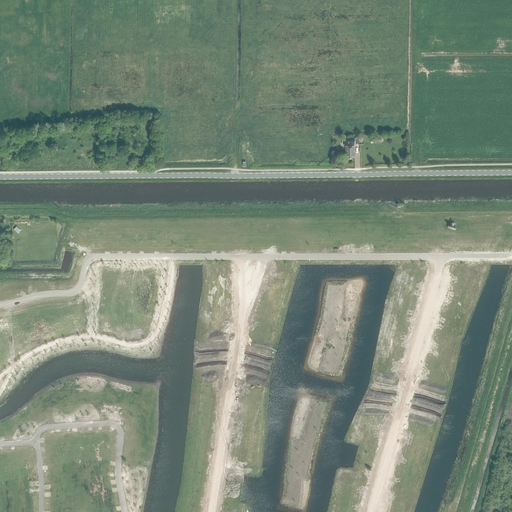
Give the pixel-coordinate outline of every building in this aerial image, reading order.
[(354,146),(345,146),(345,157),(347,157),(347,160),(352,159),(352,157),(354,157),(354,152),(354,146)] [(206,237),(206,239),(210,239),(210,241),(217,241),(217,226),(210,226),(210,237),(206,237)] [(217,241),(217,242),(224,242),(224,240),(228,240),(228,238),(224,238),(224,226),(217,226),(217,241)] [(246,226),(246,243),(254,243),(254,239),(257,239),(257,237),(254,237),(254,226),(246,226)] [(263,237),(263,239),(267,239),(267,241),(274,241),(274,226),(267,226),(267,237),(263,237)] [(274,241),(274,242),(282,242),(282,240),(285,240),(285,238),(282,238),(282,226),(274,226),(274,241)] [(290,237),(290,239),(293,239),(293,243),(301,243),(301,226),(293,226),(293,237),(290,237)] [(104,227),(104,244),(112,244),(112,241),(115,241),(115,238),(112,238),(112,227),(104,227)] [(121,238),(121,241),(125,241),(125,243),(132,243),(132,227),(125,227),(125,238),(121,238)] [(132,243),(139,243),(139,241),(143,241),(143,239),(139,239),(139,227),(132,227),(132,243)] [(149,238),(149,241),(152,241),(152,244),(160,244),(160,227),(152,227),(152,238),(149,238)] [(247,373),(246,381),(253,382),(252,386),(262,387),(262,383),(259,383),(260,375),(247,373)] [(103,386),(101,409),(116,411),(117,408),(129,409),(132,386),(118,385),(118,388),(103,386)] [(208,389),(207,396),(209,397),(213,398),(213,397),(217,398),(218,391),(208,389)] [(202,405),(201,414),(214,416),(215,408),(202,405)] [(196,419),(196,423),(202,424),(201,431),(209,432),(210,421),(196,419)] [(239,427),(238,435),(251,437),(252,429),(254,430),(255,426),(247,425),(247,428),(239,427)] [(107,435),(99,435),(99,443),(100,449),(100,451),(109,450),(107,435)] [(89,436),(80,436),(81,449),(90,448),(89,442),(90,442),(90,440),(89,440),(89,436)] [(196,436),(196,439),(198,440),(197,447),(209,449),(210,441),(202,440),(202,437),(196,436)] [(54,439),(49,440),(50,452),(54,452),(54,455),(61,454),(60,443),(54,443),(54,439)] [(236,444),(235,452),(248,454),(249,446),(250,446),(251,443),(244,442),(243,445),(236,444)] [(407,442),(403,454),(411,456),(412,452),(415,453),(417,445),(407,442)] [(196,456),(195,463),(207,464),(208,457),(201,456),(201,453),(195,452),(195,455),(196,456)] [(17,459),(11,459),(12,468),(18,468),(18,466),(25,465),(24,454),(17,455),(17,459)] [(0,467),(3,468),(4,471),(9,471),(8,463),(6,463),(5,460),(4,460),(4,456),(0,455),(0,467)] [(194,471),(193,478),(204,480),(205,472),(201,472),(201,471),(197,471),(194,471)] [(190,481),(189,488),(192,488),(191,493),(202,495),(203,487),(196,486),(197,482),(190,481)] [(62,496),(56,496),(56,502),(66,501),(66,498),(70,497),(69,492),(62,492),(62,496)] [(185,497),(185,501),(188,501),(187,508),(191,509),(191,510),(195,510),(195,509),(199,510),(201,503),(197,502),(193,501),(194,498),(185,497)] [(66,501),(56,502),(57,508),(63,508),(63,511),(71,510),(70,505),(67,505),(66,501)]
